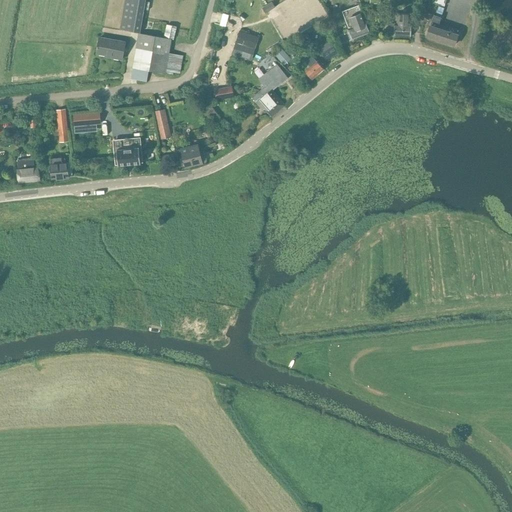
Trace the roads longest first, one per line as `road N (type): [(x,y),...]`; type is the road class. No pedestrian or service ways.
road 1 (tertiary): [(511,80),(425,54),(379,50),(345,65),(208,169),(0,197)]
road 2 (unclassified): [(0,104),(170,89),(190,79),(213,0)]
